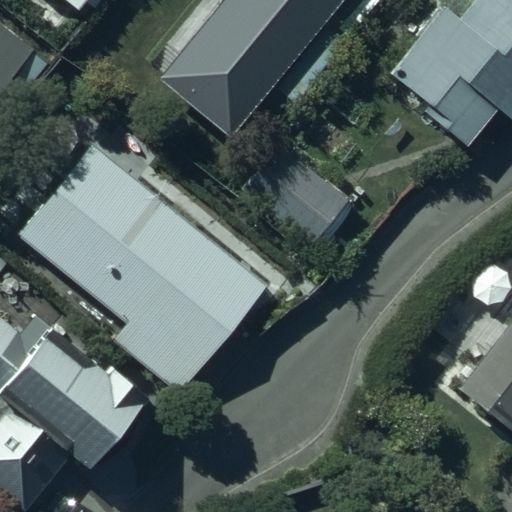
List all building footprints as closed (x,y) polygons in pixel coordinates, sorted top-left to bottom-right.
[(496,126),(511,106),(511,0),(475,0),(457,22),(443,10),(385,82),(466,146),(488,119),(496,126)] [(0,35),(0,107),(35,63),(0,35)] [(251,194),(315,244),(347,204),(284,153),(251,194)] [(181,395),(262,294),(94,160),(30,240),(135,324),(118,345),(181,395)] [(511,430),(511,320),(452,395),(506,438),(511,430)] [(0,326),(0,501),(13,511),(37,511),(51,495),(73,511),(79,511),(157,416),(43,325),(25,347),(0,326)]
